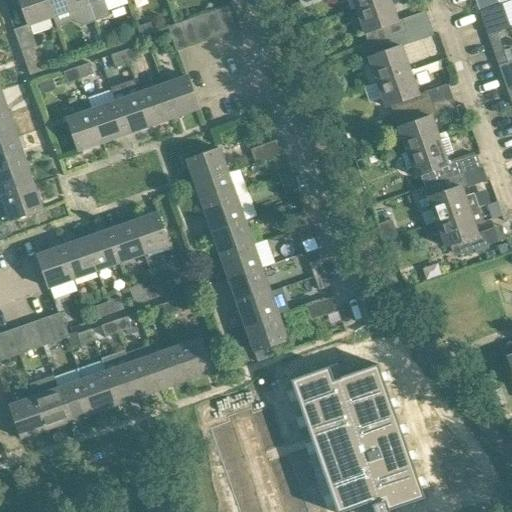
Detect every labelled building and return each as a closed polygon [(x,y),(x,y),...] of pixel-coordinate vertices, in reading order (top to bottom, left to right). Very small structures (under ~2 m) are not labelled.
[(19,0),(29,26),(53,17),(46,0),(19,0)] [(94,20),(90,9),(87,0),(46,0),(53,17),(56,26),(70,19),(81,25),(94,20)] [(102,4),(100,0),(87,0),(90,9),(102,4)] [(352,0),(356,9),(380,0),(352,0)] [(375,30),(378,41),(407,31),(403,19),(398,21),(390,0),(380,0),(356,9),(365,33),(375,30)] [(475,0),(479,12),(498,5),(496,0),(475,0)] [(486,31),(507,24),(501,5),(498,6),(498,5),(479,12),(486,31)] [(225,34),(237,30),(228,6),(216,10),(225,34)] [(212,39),(225,34),(216,10),(204,14),(212,39)] [(200,43),(212,39),(204,14),(192,18),(200,43)] [(188,47),(200,43),(192,18),(180,23),(188,47)] [(141,36),(154,32),(151,23),(137,27),(141,36)] [(176,51),(188,47),(180,23),(168,27),(176,51)] [(42,71),(34,47),(35,46),(28,25),(14,30),(30,75),(42,71)] [(363,86),(364,87),(410,70),(402,46),(411,43),(407,31),(378,41),(383,53),(368,58),(377,82),(363,86)] [(511,44),(502,48),(499,38),(490,42),(498,65),(511,60),(511,44)] [(124,51),(128,61),(140,56),(137,46),(124,51)] [(115,65),(128,61),(124,51),(112,55),(115,65)] [(509,95),(511,94),(511,60),(498,65),(507,89),(509,95)] [(76,68),(79,78),(93,73),(89,63),(76,68)] [(66,82),(79,78),(76,68),(63,72),(66,82)] [(400,102),(404,113),(432,103),(428,91),(418,94),(410,70),(364,87),(369,103),(383,99),(385,107),(400,102)] [(199,109),(196,101),(187,76),(163,84),(175,118),(199,109)] [(151,126),(175,118),(163,84),(139,93),(151,126)] [(0,116),(9,113),(1,89),(0,89),(0,116)] [(127,135),(151,126),(139,93),(115,101),(127,135)] [(103,143),(127,135),(115,101),(91,110),(103,143)] [(398,128),(406,151),(440,139),(431,116),(436,115),(432,103),(404,113),(408,125),(398,128)] [(79,151),(103,143),(91,110),(67,118),(79,151)] [(0,143),(17,137),(9,113),(0,116),(0,143)] [(0,170),(26,161),(17,137),(0,143),(0,170)] [(429,184),(462,173),(458,161),(448,164),(440,139),(406,151),(406,152),(402,154),(407,169),(412,167),(415,177),(425,173),(429,184)] [(275,141),(271,142),(251,149),(256,163),(280,155),(275,141)] [(228,172),(227,167),(220,148),(187,160),(195,184),(228,172)] [(0,194),(1,197),(34,185),(26,161),(0,170),(0,194)] [(281,181),(292,177),(287,164),(276,168),(281,181)] [(203,208),(237,196),(228,172),(195,184),(203,208)] [(436,222),(478,207),(473,193),(465,196),(461,187),(466,185),(462,173),(429,184),(429,185),(434,183),(438,195),(428,198),(436,222)] [(285,194),(297,190),(292,177),(281,181),(285,194)] [(1,197),(3,202),(9,221),(43,209),(34,185),(1,197)] [(212,232),(245,220),(237,196),(203,208),(212,232)] [(478,207),(436,222),(445,247),(455,243),(459,255),(487,245),(483,233),(478,234),(475,225),(484,222),(478,207)] [(297,229),(309,225),(304,212),(293,216),(297,229)] [(145,254),(150,253),(169,246),(157,213),(133,221),(145,254)] [(220,256),(254,244),(245,220),(212,232),(220,256)] [(121,263),(145,254),(133,221),(109,229),(121,263)] [(302,242),(313,238),(309,225),(297,229),(302,242)] [(97,271),(121,263),(109,229),(85,238),(97,271)] [(73,280),(97,271),(85,238),(61,246),(73,280)] [(229,280),(262,268),(254,244),(220,256),(229,280)] [(49,288),(73,280),(61,246),(37,255),(49,288)] [(314,276),(325,272),(321,259),(310,263),(314,276)] [(237,304),(270,292),(262,268),(229,280),(237,304)] [(319,290),(330,286),(325,272),(314,276),(319,290)] [(160,296),(173,292),(170,283),(157,287),(160,296)] [(147,301),(160,296),(157,287),(144,292),(147,301)] [(280,298),(273,300),(270,292),(237,304),(245,328),(279,316),(278,314),(285,312),(280,298)] [(335,312),(330,298),(306,306),(311,320),(335,312)] [(113,313),(125,309),(122,299),(109,304),(113,313)] [(163,304),(166,311),(179,307),(176,299),(163,304)] [(100,318),(113,313),(109,304),(96,308),(100,318)] [(153,316),(166,311),(163,304),(150,309),(153,316)] [(69,337),(67,331),(60,312),(48,317),(57,341),(69,337)] [(116,321),(118,328),(131,323),(129,316),(116,321)] [(287,340),(280,321),(279,316),(245,328),(254,352),(287,340)] [(44,345),(57,341),(48,317),(36,321),(44,345)] [(32,350),(44,345),(36,321),(23,326),(32,350)] [(105,332),(118,328),(116,321),(103,325),(105,332)] [(19,354),(32,350),(23,326),(11,330),(19,354)] [(92,329),(78,334),(80,341),(94,336),(92,329)] [(24,367),(19,354),(11,330),(0,333),(0,338),(7,359),(11,371),(24,367)] [(177,346),(189,379),(213,371),(201,338),(177,346)] [(165,388),(153,355),(150,344),(126,352),(129,363),(141,396),(165,388)] [(165,388),(189,379),(177,346),(153,355),(165,388)] [(129,363),(126,364),(122,352),(102,359),(117,405),(141,396),(129,363)] [(93,413),(117,405),(102,359),(78,368),(82,380),(93,413)] [(328,367),(290,380),(336,511),(342,511),(352,509),(353,511),(388,511),(425,498),(378,364),(342,377),(337,363),(328,366),(328,367)] [(69,421),(93,413),(82,380),(58,388),(69,421)] [(45,430),(69,421),(58,388),(34,397),(45,430)] [(21,438),(45,430),(34,397),(10,405),(21,438)]
